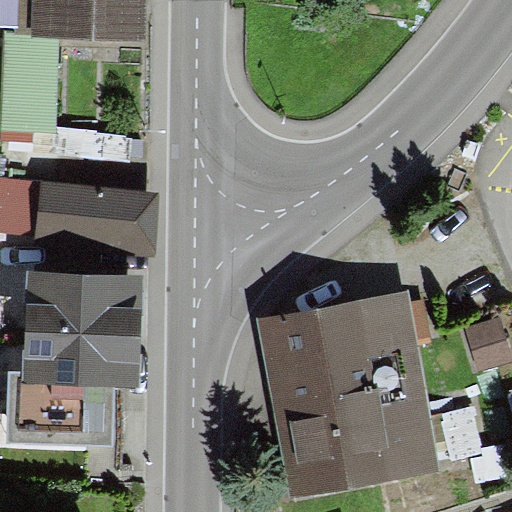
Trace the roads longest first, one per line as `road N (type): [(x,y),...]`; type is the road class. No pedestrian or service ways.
road 1 (tertiary): [(196,216),(291,204),(330,183),(467,59),(505,0)]
road 2 (tertiary): [(190,511),(196,216)]
road 3 (tertiary): [(200,0),(196,216)]
